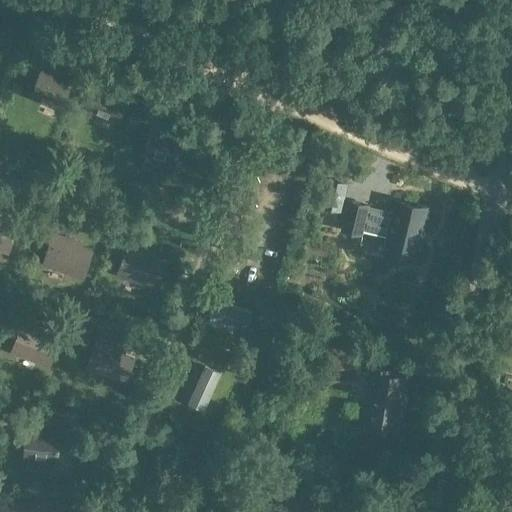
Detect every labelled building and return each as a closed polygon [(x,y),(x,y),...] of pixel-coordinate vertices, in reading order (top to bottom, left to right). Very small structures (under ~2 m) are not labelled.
[(42,71),(31,97),(32,97),(33,96),(59,107),(59,109),(60,109),(71,83),(70,82),(69,84),(43,73),(43,71),(42,71)] [(115,119),(115,121),(116,121),(127,95),(126,94),(125,96),(99,85),(100,83),(98,83),(87,109),(88,110),(89,108),(115,119)] [(177,153),(178,154),(179,150),(178,149),(182,137),(152,128),(144,152),(174,161),(177,153)] [(341,211),(344,197),(323,193),(320,207),(341,211)] [(415,261),(428,208),(397,200),(394,213),(368,207),(368,206),(349,201),(342,229),(361,234),(362,229),(389,235),(384,254),(415,261)] [(0,242),(16,241),(15,230),(4,231),(3,219),(0,219),(0,242)] [(75,239),(54,233),(44,263),(84,275),(92,250),(73,244),(75,239)] [(119,273),(140,280),(158,286),(167,261),(148,255),(150,250),(129,243),(119,273)] [(252,312),(214,298),(208,314),(246,328),(252,312)] [(21,323),(10,352),(48,367),(59,338),(21,323)] [(86,367),(125,382),(135,357),(116,350),(118,345),(98,338),(86,367)] [(336,368),(372,367),(371,352),(335,354),(336,368)] [(206,366),(189,402),(205,409),(221,373),(206,366)] [(391,371),(372,369),(364,426),(369,426),(369,429),(386,432),(387,429),(400,431),(404,408),(401,407),(405,378),(390,376),(391,371)] [(360,370),(344,371),(344,380),(360,380),(360,370)] [(60,433),(29,430),(26,455),(29,455),(27,468),(54,471),(56,458),(57,458),(58,451),(59,451),(60,446),(59,446),(60,433)] [(280,502),(285,477),(262,472),(256,497),(280,502)] [(61,511),(61,502),(1,503),(1,511),(61,511)]
